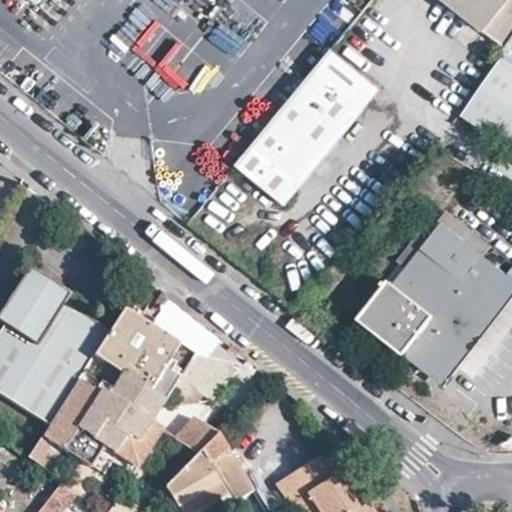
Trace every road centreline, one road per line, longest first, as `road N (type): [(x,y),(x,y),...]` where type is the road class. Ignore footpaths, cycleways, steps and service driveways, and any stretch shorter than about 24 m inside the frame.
road 1 (residential): [(384,426),(0,115)]
road 2 (unknown): [(301,0),(208,110),(181,120)]
road 3 (unknown): [(130,134),(96,33),(108,0)]
